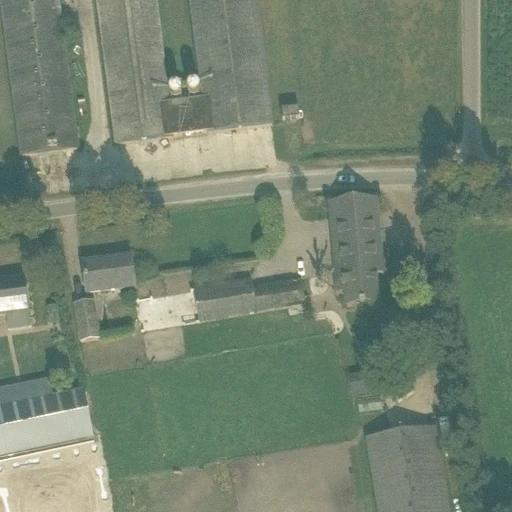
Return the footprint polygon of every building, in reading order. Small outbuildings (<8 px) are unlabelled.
[(77,152),(66,65),(58,0),(1,0),(22,159),(77,152)] [(208,134),(209,135),(272,128),(255,0),(191,0),(204,100),(168,104),(154,0),(98,0),(117,147),(173,140),(172,138),(208,134)] [(282,122),(299,120),(300,120),(299,110),(282,111),(282,122)] [(330,205),(331,219),(338,294),(345,294),(347,309),(379,305),(376,276),(383,275),(377,201),(330,205)] [(135,289),(131,258),(83,264),(87,295),(135,289)] [(137,296),(140,329),(288,312),(284,279),(137,296)] [(0,316),(7,316),(9,333),(30,330),(28,313),(29,313),(24,280),(0,283),(0,316)] [(94,304),(75,307),(81,344),(100,340),(94,304)] [(0,462),(95,443),(84,392),(53,399),(49,382),(0,391),(0,462)] [(448,511),(435,429),(399,435),(366,440),(377,511),(448,511)] [(108,511),(95,448),(0,469),(0,481),(6,511),(108,511)]
